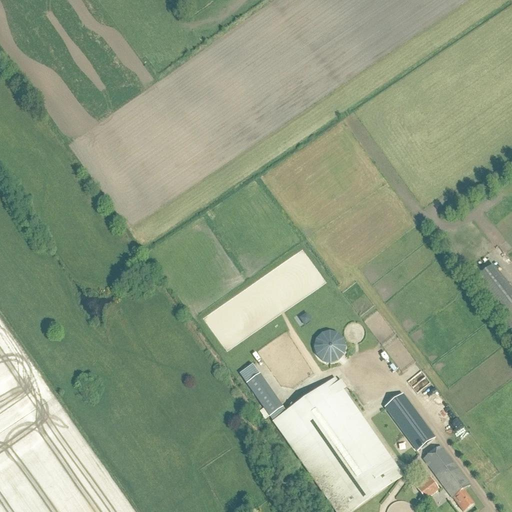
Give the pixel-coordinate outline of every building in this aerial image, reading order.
[(460,234),(447,244),(453,251),(465,240),(460,234)] [(511,333),(511,294),(492,268),(474,283),(511,333)] [(409,383),(410,383),(408,388),(419,391),(422,380),(410,377),(409,383)] [(333,511),(348,511),(401,476),(343,391),(338,384),(335,379),(275,422),(272,423),(289,448),(325,499),(333,511)] [(403,396),(384,410),(416,453),(434,440),(435,439),(425,426),(416,413),(403,396)] [(397,447),(403,444),(395,429),(389,433),(397,447)] [(437,450),(421,461),(431,475),(447,465),(437,450)] [(416,489),(425,502),(439,492),(430,479),(416,489)] [(461,511),(464,511),(472,506),(471,504),(472,504),(477,500),(468,487),(467,487),(463,482),(442,497),(446,502),(445,503),(451,511),(460,511),(461,511)]
